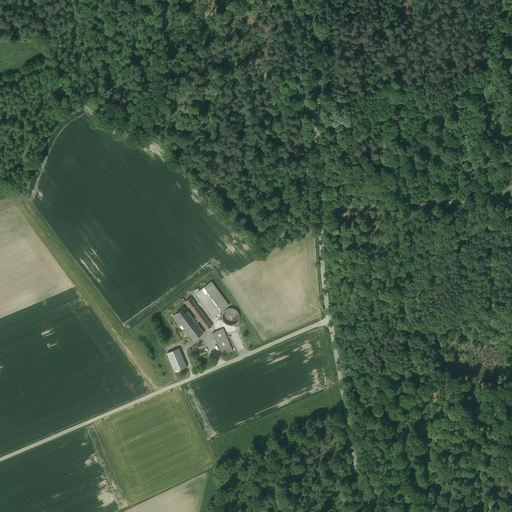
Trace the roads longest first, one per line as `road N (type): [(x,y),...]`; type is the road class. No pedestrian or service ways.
road 1 (unclassified): [(329,319),(0,460)]
road 2 (tertiary): [(312,0),(329,319)]
road 3 (tertiary): [(329,319),(364,511)]
road 4 (track): [(320,207),(456,201),(511,186)]
road 5 (track): [(511,339),(329,319)]
